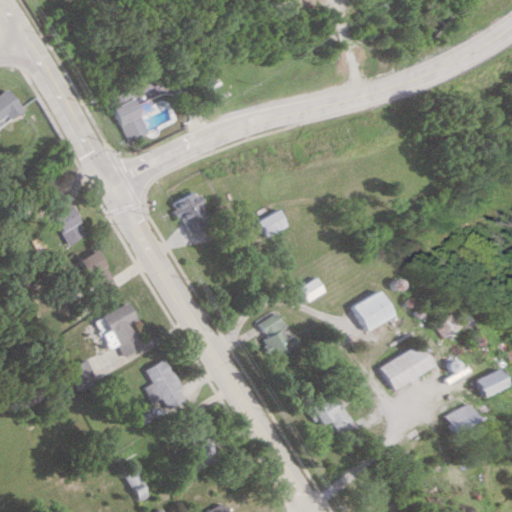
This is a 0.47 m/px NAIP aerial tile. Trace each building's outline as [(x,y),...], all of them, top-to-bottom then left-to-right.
[(0,123),(16,111),(0,89),(0,123)] [(124,142),(145,134),(132,97),(111,105),(124,142)] [(169,202),(188,234),(211,221),(192,189),(169,202)] [(47,214),(63,244),(81,234),(65,204),(47,214)] [(255,219),(263,235),(285,226),(277,209),(255,219)] [(96,300),(115,290),(93,249),(74,259),(96,300)] [(321,290),(313,277),(296,287),(304,300),(321,290)] [(388,315),(375,290),(349,304),(362,329),(388,315)] [(120,356),(137,348),(125,321),(132,318),(125,302),(92,317),(105,348),(115,344),(120,356)] [(269,358),(293,344),(275,310),(254,322),(261,335),(258,337),(269,358)] [(375,365),(388,388),(428,365),(415,342),(375,365)] [(511,358),(511,345),(501,350),(505,361),(511,358)] [(188,399),(160,357),(141,369),(149,381),(142,386),(151,400),(158,395),(168,412),(188,399)] [(75,387),(92,378),(81,358),(64,368),(75,387)] [(467,379),(475,396),(499,385),(491,368),(467,379)] [(327,418),(339,439),(353,431),(329,392),(305,407),(316,425),(327,418)] [(437,413),(447,435),(471,424),(462,403),(437,413)] [(188,435),(195,465),(217,460),(209,430),(188,435)] [(200,511),(224,511),(220,503),(200,511)]
